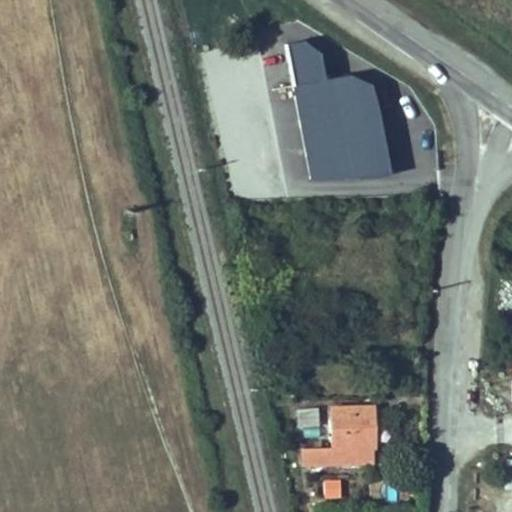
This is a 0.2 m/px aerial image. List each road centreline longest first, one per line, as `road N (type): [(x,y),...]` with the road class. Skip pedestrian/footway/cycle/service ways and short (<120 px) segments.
road 1 (tertiary): [(474,188),(444,511)]
road 2 (secondary): [(470,85),(352,0)]
